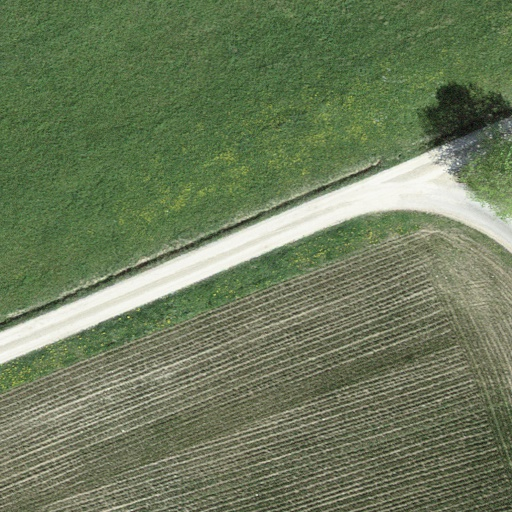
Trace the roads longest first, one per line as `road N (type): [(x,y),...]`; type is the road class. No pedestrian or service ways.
road 1 (track): [(0,342),(511,129)]
road 2 (track): [(511,229),(435,195),(367,190)]
